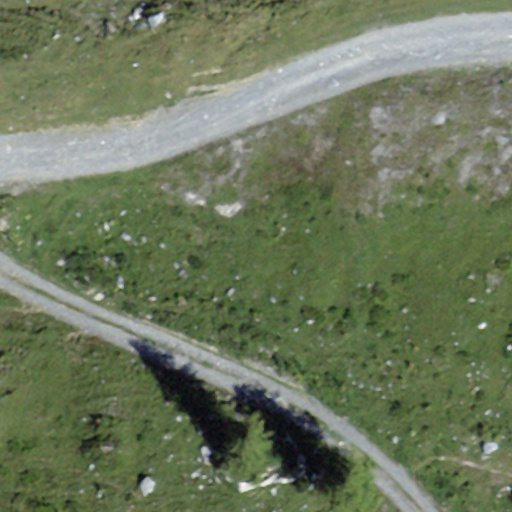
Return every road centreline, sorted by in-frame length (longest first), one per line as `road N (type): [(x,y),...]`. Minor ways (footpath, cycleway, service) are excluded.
road 1 (track): [(0,167),(103,151),(412,46),(511,42)]
road 2 (track): [(0,271),(359,454),(414,511)]
